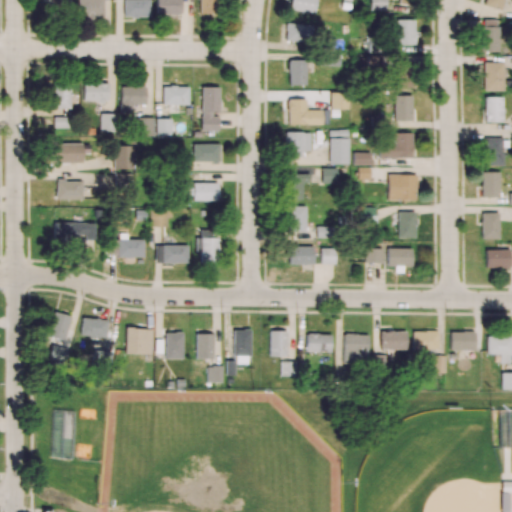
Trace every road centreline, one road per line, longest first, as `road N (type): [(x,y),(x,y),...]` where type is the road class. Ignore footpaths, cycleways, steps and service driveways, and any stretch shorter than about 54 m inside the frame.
road 1 (tertiary): [(511,300),(135,295),(16,276)]
road 2 (residential): [(451,300),(451,0)]
road 3 (residential): [(253,297),(256,0)]
road 4 (residential): [(16,0),(16,276)]
road 5 (residential): [(253,52),(0,48)]
road 6 (tertiary): [(16,276),(16,511)]
